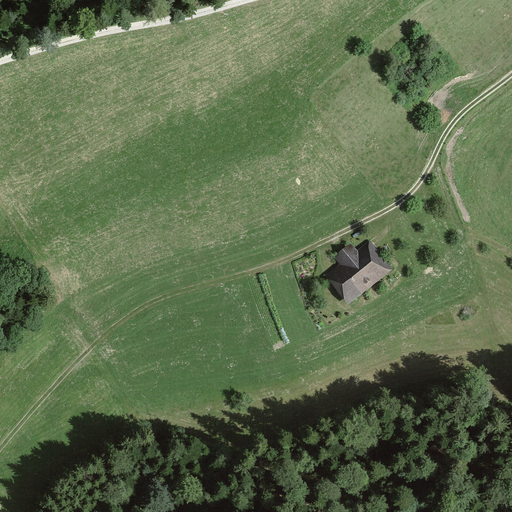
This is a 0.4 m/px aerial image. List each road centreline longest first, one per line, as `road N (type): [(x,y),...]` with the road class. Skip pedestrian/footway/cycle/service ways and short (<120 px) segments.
road 1 (track): [(432,158),(510,368),(511,406)]
road 2 (unclassified): [(243,0),(0,60)]
